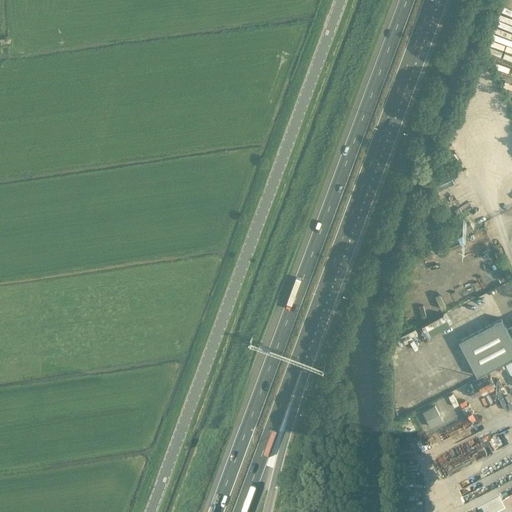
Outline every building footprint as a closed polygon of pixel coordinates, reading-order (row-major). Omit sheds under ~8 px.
[(468,215),(458,221),(465,234),(475,228),(468,215)] [(501,282),(508,278),(505,273),(498,276),(501,282)] [(447,312),(423,324),(429,336),(453,324),(447,312)] [(477,376),(511,357),(511,338),(501,318),(458,340),(477,376)] [(431,427),(442,421),(435,406),(423,412),(431,427)]
